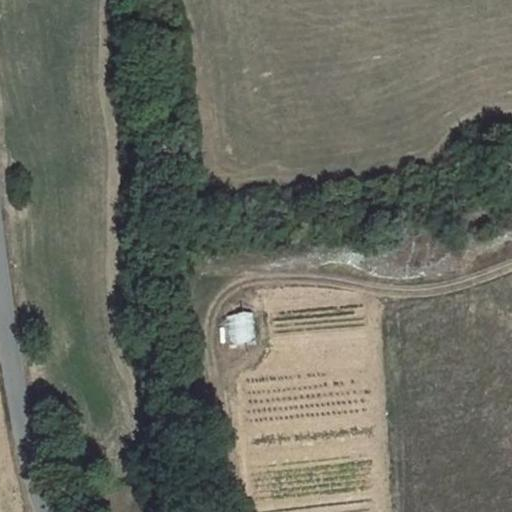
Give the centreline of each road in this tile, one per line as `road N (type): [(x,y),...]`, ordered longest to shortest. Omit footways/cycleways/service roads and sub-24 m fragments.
road 1 (track): [(511,260),(417,289),(322,276),(248,277),(212,298)]
road 2 (unclassified): [(0,322),(31,511)]
